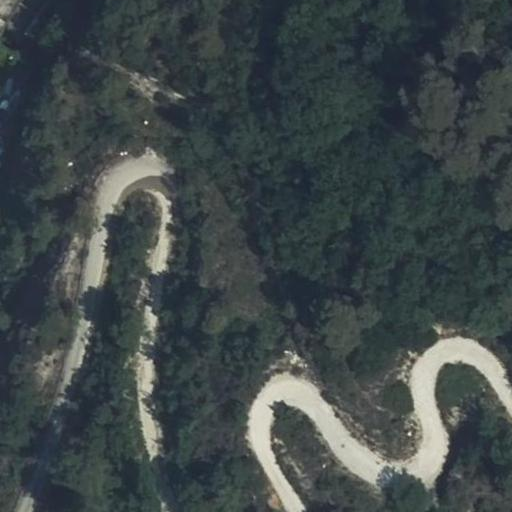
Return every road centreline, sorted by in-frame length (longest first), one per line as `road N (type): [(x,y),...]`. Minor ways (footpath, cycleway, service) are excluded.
road 1 (track): [(19,511),(72,379),(110,189),(146,168),(169,197),(148,390),(162,487),(174,511)]
road 2 (track): [(295,511),(263,451),(264,414),(280,390),(299,390),(355,461),(386,479),(417,478),(436,459),(420,389),(420,366),(436,350),(460,348),(479,358),(511,410)]
